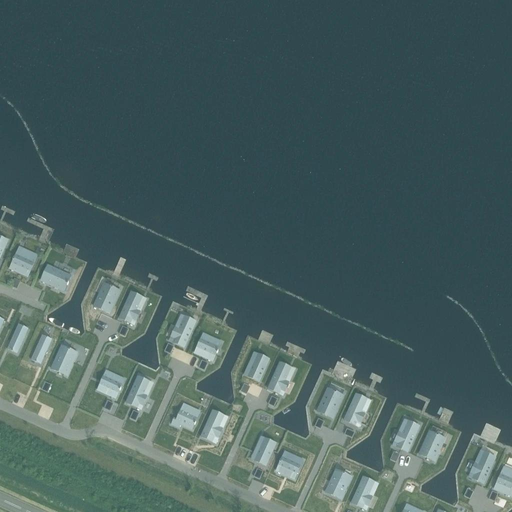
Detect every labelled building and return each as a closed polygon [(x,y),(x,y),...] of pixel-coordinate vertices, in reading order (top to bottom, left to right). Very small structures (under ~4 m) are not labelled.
[(13,261),(9,269),(28,278),(35,262),(17,253),(14,259),(14,258),(13,261)] [(48,266),(41,281),(64,292),(67,285),(68,286),(69,283),(68,283),(71,277),(48,266)] [(14,279),(11,287),(17,289),(20,282),(14,279)] [(103,286),(94,307),(109,314),(119,291),(104,284),(103,286)] [(130,296),(119,319),(134,326),(140,312),(137,311),(141,301),(130,296)] [(175,328),(169,342),(184,348),(194,325),(183,320),(178,330),(175,328)] [(123,327),(119,335),(125,337),(128,330),(123,327)] [(17,329),(7,350),(17,354),(26,334),(17,329)] [(201,338),(194,353),(213,362),(216,353),(217,353),(218,351),(217,351),(220,346),(201,338)] [(40,340),(31,361),(40,365),(50,344),(40,340)] [(168,344),(165,352),(170,354),(174,347),(168,344)] [(62,346),(51,370),(66,376),(77,353),(62,346)] [(250,362),(244,376),(258,382),(267,363),(256,358),(253,364),(250,362)] [(202,361),(198,368),(204,371),(208,364),(202,361)] [(278,367),(268,390),(282,397),(288,383),(285,382),(290,372),(278,367)] [(104,375),(97,390),(116,399),(119,390),(120,391),(121,388),(120,388),(123,383),(104,375)] [(137,381),(126,404),(141,410),(149,391),(146,389),(148,386),(137,381)] [(45,383),(42,390),(47,393),(51,385),(45,383)] [(244,384),(241,392),(246,394),(248,392),(250,387),(244,384)] [(335,392),(324,415),(332,419),(343,396),(335,392)] [(272,397),(268,405),(274,407),(277,400),(272,397)] [(354,398),(344,421),(358,428),(360,424),(361,424),(361,423),(360,423),(364,415),(365,415),(362,413),(366,404),(354,398)] [(105,408),(104,409),(110,412),(110,410),(113,404),(107,401),(105,408)] [(174,419),(171,424),(179,427),(180,424),(192,430),(194,425),(195,425),(196,423),(195,422),(197,417),(181,410),(176,420),(174,419)] [(133,411),(130,419),(136,421),(139,414),(133,411)] [(212,415),(201,438),(215,444),(224,425),(221,423),(223,420),(212,415)] [(318,419),(315,427),(320,429),(324,422),(318,419)] [(399,433),(393,446),(407,453),(418,430),(406,425),(402,434),(399,433)] [(347,429),(344,435),(347,436),(352,438),(354,433),(347,429)] [(429,432),(419,455),(434,462),(445,439),(429,432)] [(257,447),(251,460),(265,467),(274,448),(262,443),(260,448),(257,447)] [(394,452),(390,460),(396,463),(399,455),(394,452)] [(280,463),(276,472),(294,480),(301,464),(283,456),(281,461),(280,461),(279,463),(280,463)] [(470,474),(469,478),(483,484),(493,461),(482,456),(478,466),(474,464),(474,465),(475,465),(471,473),(470,473),(470,474)] [(255,475),(254,477),(259,480),(260,478),(263,472),(257,470),(255,475)] [(336,470),(325,493),(340,500),(351,477),(336,470)] [(501,473),(494,489),(511,497),(511,478),(501,474),(501,473)] [(362,482),(351,504),(366,511),(367,507),(368,507),(369,507),(368,506),(371,498),(372,499),(373,498),(369,496),(373,487),(362,482)] [(467,489),(464,496),(469,499),(473,492),(467,489)] [(492,491),(489,499),(494,502),(498,494),(492,491)]
